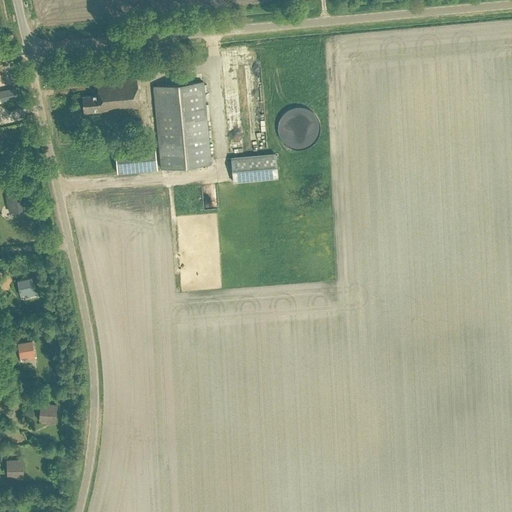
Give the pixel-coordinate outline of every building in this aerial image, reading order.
[(102,112),(141,109),(138,78),(99,82),(100,94),(84,96),(85,112),(101,111),(102,112)] [(203,81),(154,86),(161,168),(211,164),(203,81)] [(117,172),(157,168),(155,148),(115,152),(117,172)] [(275,154),(231,157),(233,182),(278,178),(275,154)] [(123,190),(155,190),(155,182),(124,181),(123,190)] [(25,201),(28,200),(25,189),(10,192),(12,203),(9,203),(11,213),(27,210),(25,201)] [(31,295),(35,294),(32,277),(17,280),(20,295),(31,293),(31,295)] [(53,328),(47,333),(53,340),(59,335),(53,328)] [(31,358),(35,357),(32,340),(18,343),(20,357),(30,356),(31,358)] [(55,423),(56,404),(41,403),(39,419),(51,420),(50,423),(55,423)] [(19,478),(23,478),(23,459),(7,459),(7,475),(18,475),(19,478)]
